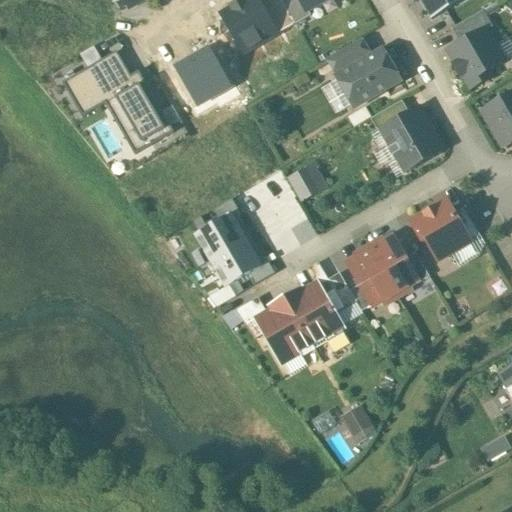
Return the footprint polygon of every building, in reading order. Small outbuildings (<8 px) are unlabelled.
[(124,0),(130,8),(144,0),(124,0)] [(308,11),(301,0),(281,0),(295,25),(311,16),(308,11)] [(301,0),(308,11),(327,0),(301,0)] [(418,0),(432,21),(467,0),(418,0)] [(483,11),(452,29),(461,45),(485,31),(486,32),(492,28),(483,11)] [(461,45),(449,51),(456,64),(454,65),(461,77),(463,76),(471,89),(491,77),(488,72),(504,62),(486,32),(485,31),(461,45)] [(360,41),(329,59),(339,76),(370,58),(360,41)] [(339,76),(337,77),(355,108),(400,82),(382,51),(370,58),(339,76)] [(162,113),(139,73),(131,78),(117,53),(63,84),(83,118),(106,105),(135,156),(174,134),(171,128),(181,122),(172,107),(162,113)] [(511,96),(485,112),(504,146),(511,140),(511,96)] [(402,102),(371,120),(380,135),(383,133),(383,132),(410,116),(402,102)] [(365,110),(349,119),(354,128),(370,119),(365,110)] [(410,116),(383,132),(383,133),(406,171),(440,152),(432,137),(435,135),(429,124),(425,126),(417,112),(410,116)] [(307,171),(291,181),(302,201),(319,191),(307,171)] [(480,237),(462,205),(452,211),(470,243),(480,237)] [(448,206),(437,212),(435,210),(412,223),(422,241),(425,239),(434,254),(446,246),(451,254),(470,243),(452,211),(448,206)] [(195,237),(210,263),(247,241),(232,215),(195,237)] [(405,260),(393,239),(383,245),(381,242),(369,249),(397,298),(409,291),(407,287),(416,281),(417,281),(405,260)] [(263,268),(247,241),(210,263),(226,289),(263,268)] [(397,298),(369,249),(357,256),(359,259),(348,265),(360,286),(372,307),(383,301),(385,305),(397,298)] [(430,278),(416,254),(405,260),(417,281),(416,281),(418,285),(430,278)] [(328,281),(318,264),(306,271),(316,287),(318,286),(318,287),(328,281)] [(350,292),(340,275),(328,281),(318,287),(335,315),(344,310),(344,311),(356,304),(350,292)] [(316,287),(301,296),(299,292),(285,300),(315,351),(315,350),(328,343),(325,339),(343,329),(318,287),(318,286),(316,287)] [(372,307),(360,286),(350,292),(356,304),(362,313),(372,307)] [(258,299),(235,312),(243,322),(256,315),(259,320),(267,315),(258,299)] [(285,300),(271,308),(273,312),(267,315),(259,320),(257,321),(265,335),(282,364),(299,354),(301,358),(314,351),(315,351),(285,300)] [(256,315),(243,322),(256,340),(265,335),(257,321),(259,320),(256,315)] [(511,365),(497,373),(511,401),(511,365)] [(367,405),(344,415),(356,444),(379,434),(367,405)] [(482,448),(490,462),(511,450),(511,446),(506,435),(482,448)]
